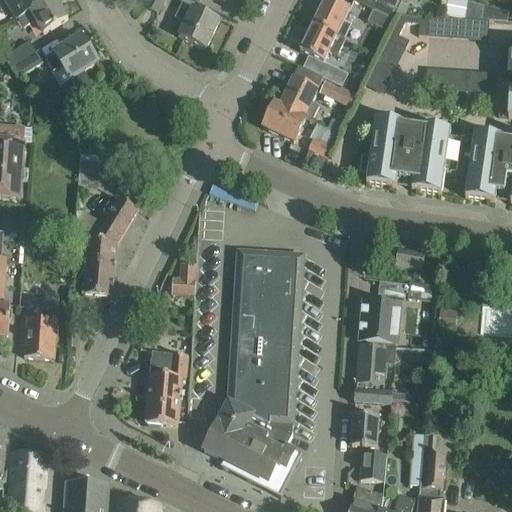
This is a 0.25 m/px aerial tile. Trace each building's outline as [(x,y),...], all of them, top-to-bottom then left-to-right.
[(0,0),(14,22),(17,20),(49,0),(0,0)] [(67,21),(54,0),(49,0),(17,20),(23,30),(34,23),(42,36),(67,21)] [(164,0),(150,0),(146,9),(157,15),(164,0)] [(325,0),(312,27),(344,42),(351,27),(343,24),(349,11),(327,0),(325,0)] [(353,0),(354,0),(374,10),(384,14),(396,15),(402,4),(392,0),(353,0)] [(205,52),(219,22),(181,5),(174,19),(186,25),(179,40),(205,52)] [(431,38),(489,40),(489,21),(509,22),(509,8),(467,7),(466,20),(432,19),(431,38)] [(384,14),(374,10),(367,24),(387,34),(396,15),(384,14)] [(427,39),(428,20),(429,19),(400,17),(387,43),(405,52),(409,44),(398,38),(405,25),(419,26),(418,38),(427,39)] [(337,56),(344,42),(312,27),(299,54),(323,66),(330,52),(337,56)] [(87,82),(82,74),(97,65),(81,39),(45,62),(53,74),(62,69),(70,82),(70,81),(75,89),(79,91),(86,86),(87,82)] [(12,70),(36,55),(29,44),(5,60),(12,70)] [(36,55),(12,70),(19,81),(42,65),(36,55)] [(497,92),(497,75),(466,74),(465,91),(497,92)] [(305,120),(305,121),(311,124),(319,108),(312,105),(317,93),(292,81),(279,108),(305,120)] [(355,95),(340,88),(339,90),(324,83),(319,95),(347,109),(355,95)] [(305,120),(279,108),(275,105),(263,131),(293,145),(305,121),(305,120)] [(43,110),(33,117),(39,126),(49,120),(43,110)] [(332,121),(327,131),(328,131),(339,136),(343,127),(332,121)] [(444,176),(456,177),(461,139),(449,138),(450,133),(374,122),(370,159),(362,158),(360,176),(367,176),(366,185),(396,190),(397,182),(412,184),(411,192),(441,196),(444,176)] [(327,131),(318,127),(307,152),(326,161),(339,136),(328,131),(327,131)] [(473,141),(461,139),(456,177),(468,179),(465,200),(494,204),(496,196),(511,198),(510,206),(511,206),(511,141),(474,136),(473,141)] [(23,144),(0,142),(0,198),(19,200),(20,180),(23,144)] [(80,156),(78,190),(96,192),(99,158),(80,156)] [(137,213),(120,202),(118,201),(113,209),(108,206),(102,215),(108,219),(104,225),(84,213),(76,213),(74,239),(86,244),(83,298),(113,300),(117,246),(137,213)] [(395,268),(421,272),(424,257),(398,253),(395,268)] [(286,449),(292,438),(303,258),(237,254),(228,406),(204,453),(267,486),(272,477),(281,481),(295,454),(286,449)] [(194,282),(195,267),(183,267),(181,270),(180,281),(172,281),(171,296),(194,298),(195,282),(194,282)] [(0,337),(8,338),(10,307),(3,306),(5,277),(0,276),(0,337)] [(407,302),(409,288),(379,284),(377,297),(407,302)] [(363,306),(359,343),(377,345),(377,346),(391,347),(397,348),(401,308),(376,306),(363,304),(363,306)] [(28,305),(24,360),(53,362),(58,307),(28,305)] [(457,312),(439,311),(438,332),(455,333),(457,312)] [(382,394),(382,393),(385,366),(393,366),(395,351),(386,350),(359,348),(356,392),(382,394)] [(145,426),(177,429),(181,381),(185,382),(187,358),(152,355),(150,377),(149,377),(145,426)] [(391,394),(382,393),(382,394),(356,392),(355,392),(354,404),(390,407),(391,394)] [(367,421),(367,420),(364,419),(363,421),(353,420),(351,448),(362,449),(362,450),(365,450),(365,449),(376,450),(377,433),(377,422),(367,421)] [(422,459),(436,460),(437,441),(424,440),(422,459)] [(362,455),(360,483),(384,485),(386,457),(362,455)] [(42,511),(45,479),(47,459),(12,456),(11,476),(8,511),(42,511)] [(445,460),(436,460),(422,459),(420,489),(419,492),(432,493),(444,494),(445,460)] [(63,511),(107,511),(109,487),(87,486),(65,484),(63,511)] [(374,511),(375,510),(378,511),(383,498),(356,489),(352,503),(353,503),(349,511),(374,511)] [(375,510),(374,511),(411,511),(415,504),(400,498),(395,511),(380,511),(378,511),(375,510)] [(443,511),(444,501),(419,500),(418,500),(417,511),(443,511)] [(118,511),(159,511),(160,509),(160,507),(154,507),(119,502),(118,511)]
